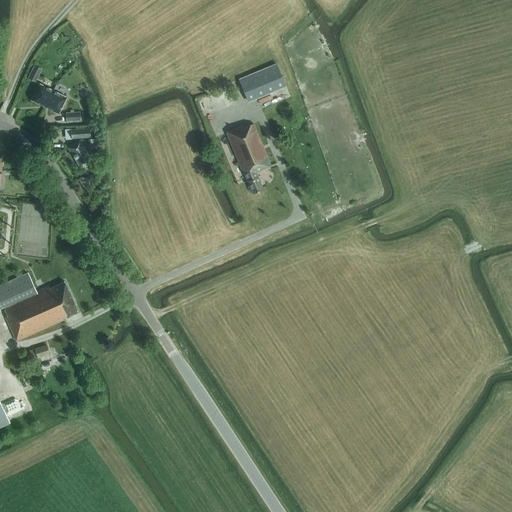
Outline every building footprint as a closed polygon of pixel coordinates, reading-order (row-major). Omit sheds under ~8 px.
[(276,64),(277,67),(241,82),(240,79),(239,80),(248,101),(286,86),(277,64),(276,64)] [(42,69),(34,65),(28,77),(36,81),(42,69)] [(45,107),(53,91),(40,84),(31,100),(45,107)] [(67,97),(53,91),(45,107),(59,114),(67,97)] [(80,120),(80,111),(66,112),(66,121),(80,120)] [(257,172),(271,166),(254,124),(244,128),(243,126),(227,132),(243,170),(244,170),(253,193),(264,189),(257,172)] [(75,130),(76,137),(90,136),(89,129),(75,130)] [(69,148),(80,166),(92,159),(80,140),(69,148)] [(63,317),(78,310),(65,281),(50,288),(49,286),(36,291),(28,273),(0,285),(0,308),(3,307),(8,316),(5,317),(17,341),(64,320),(63,317)] [(51,360),(47,344),(28,349),(31,358),(38,356),(40,363),(51,360)] [(0,425),(9,421),(0,401),(0,425)]
